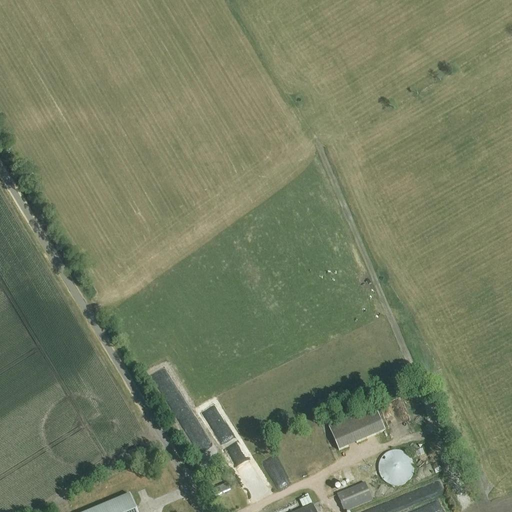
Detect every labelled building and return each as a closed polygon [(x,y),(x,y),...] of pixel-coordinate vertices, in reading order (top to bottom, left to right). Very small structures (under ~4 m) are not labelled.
[(330,433),(339,452),(385,432),(377,413),(330,433)] [(312,455),(328,449),(325,441),(309,448),(312,455)] [(414,467),(411,459),(405,454),(398,451),(390,452),(383,456),(379,463),(378,471),(381,478),(387,484),(394,486),(402,485),(409,481),(413,474),(414,467)] [(248,477),(235,482),(237,488),(250,483),(248,477)] [(365,483),(337,495),(343,511),(347,511),(373,502),(365,483)] [(213,490),(216,496),(229,490),(226,484),(213,490)] [(137,511),(130,495),(90,511),(137,511)]
